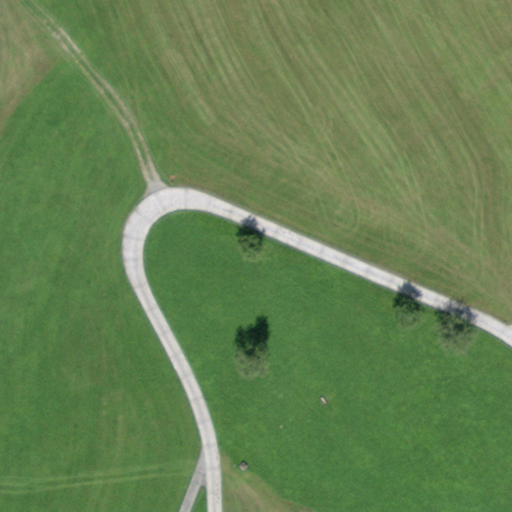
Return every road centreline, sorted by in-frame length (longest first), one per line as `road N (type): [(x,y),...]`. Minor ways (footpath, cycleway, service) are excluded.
road 1 (unclassified): [(511,339),(189,197),(162,200),(143,216),(131,245),(135,276),(195,390),(211,452),(214,511)]
road 2 (track): [(162,200),(128,124),(24,0)]
